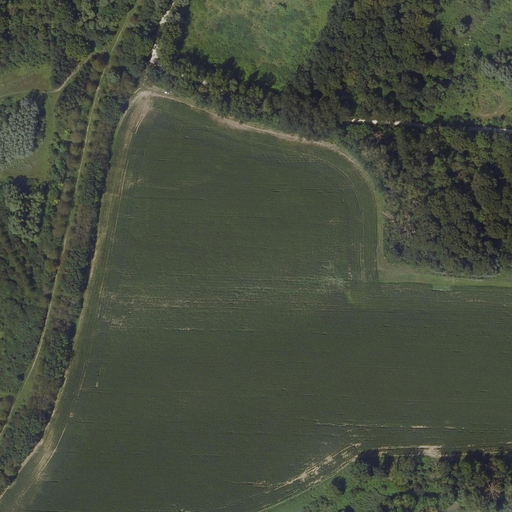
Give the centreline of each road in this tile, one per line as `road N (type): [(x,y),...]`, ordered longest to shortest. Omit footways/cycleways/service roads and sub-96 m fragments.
road 1 (track): [(141,82),(346,142),(381,181),(384,260),(511,276)]
road 2 (track): [(151,61),(265,103),(511,131)]
